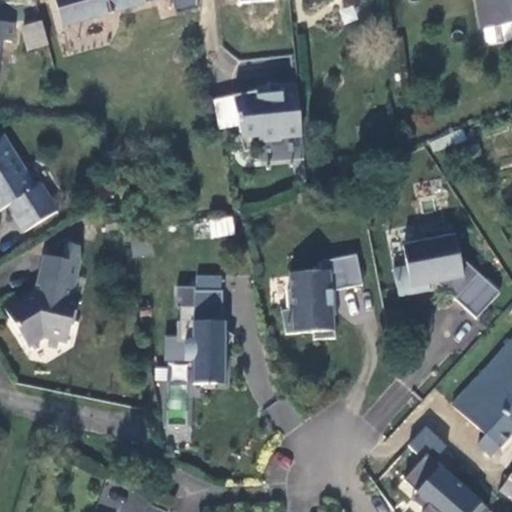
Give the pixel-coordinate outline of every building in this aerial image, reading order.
[(104,17),(99,0),(56,0),(65,28),(80,23),(104,17)] [(160,0),(99,0),(104,17),(160,0)] [(511,0),(479,0),(485,28),(511,23),(511,0)] [(20,25),(27,50),(49,44),(42,19),(20,25)] [(511,28),(511,23),(485,28),(488,41),(492,43),(511,40),(511,38),(511,28)] [(14,26),(0,24),(0,65),(2,44),(13,45),(14,26)] [(282,138),(302,136),(297,84),(278,87),(274,86),(265,87),(266,92),(269,99),(259,100),(257,95),(233,102),(246,157),(260,155),(259,146),(281,142),(282,138)] [(266,92),(257,95),(259,100),(269,99),(266,92)] [(435,151),(465,138),(461,129),(431,142),(435,151)] [(0,210),(2,213),(9,210),(13,207),(17,215),(14,219),(24,235),(60,213),(48,195),(43,198),(38,190),(17,156),(14,158),(3,140),(0,142),(0,210)] [(43,187),(38,190),(43,198),(48,195),(43,187)] [(13,207),(9,210),(14,219),(17,215),(13,207)] [(210,237),(235,235),(233,216),(209,218),(210,237)] [(438,285),(445,290),(478,320),(502,295),(461,257),(457,237),(448,239),(446,229),(425,233),(427,242),(405,247),(409,268),(395,270),(400,298),(431,292),(430,286),(438,285)] [(19,297),(3,309),(29,345),(41,337),(68,343),(75,311),(78,312),(81,298),(78,297),(73,296),(75,291),(80,264),(44,256),(39,284),(43,285),(42,293),(37,291),(21,302),(19,297)] [(333,292),(364,287),(358,256),(320,263),(320,273),(291,275),(291,291),(288,291),(289,311),(282,312),(286,335),(314,334),(314,341),(336,340),(333,292)] [(186,342),(186,362),(194,362),(194,385),(204,385),(204,389),(215,389),(216,386),(226,386),(227,351),(236,336),(227,331),(227,323),(224,323),(224,292),(195,291),(195,307),(181,307),(181,322),(178,322),(178,342),(186,342)] [(511,343),(454,404),(501,448),(511,435),(511,343)] [(494,511),(436,459),(448,446),(425,425),(406,445),(421,458),(403,478),(428,501),(422,508),(425,511),(494,511)] [(511,476),(501,492),(511,499),(511,476)]
